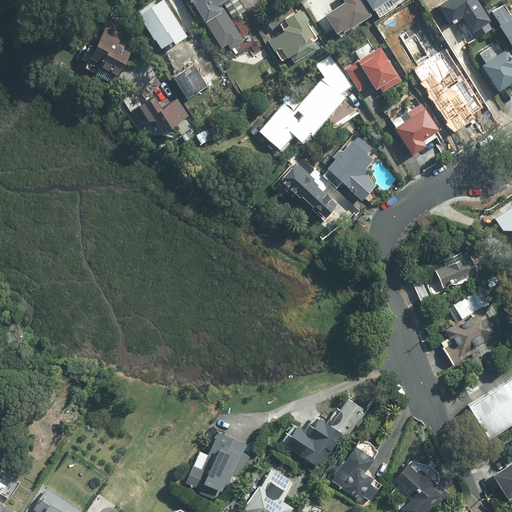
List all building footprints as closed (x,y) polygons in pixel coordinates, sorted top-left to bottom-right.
[(245,39),(220,2),(222,0),(193,0),(223,45),(229,41),(233,47),(245,39)] [(481,0),(435,0),(450,24),(462,17),(475,39),(496,26),(481,0)] [(511,9),(506,0),(491,9),(511,44),(511,9)] [(281,21),(285,28),(269,38),(282,59),(318,37),(301,9),(281,21)] [(181,27),(156,41),(188,96),(213,82),(181,27)] [(103,34),(92,55),(103,61),(100,66),(119,76),(133,50),(103,34)] [(382,46),(346,68),(362,93),(398,72),(382,46)] [(511,55),(507,48),(482,63),(499,90),(511,82),(511,55)] [(285,102),(261,129),(282,147),(296,132),(304,139),(312,130),(314,132),(346,96),(341,92),(351,85),(330,54),(317,64),(325,76),(305,98),(295,110),(285,102)] [(420,82),(447,125),(482,103),(464,74),(450,83),(451,85),(446,89),(436,72),(420,82)] [(158,117),(166,130),(189,114),(178,97),(164,106),(157,94),(134,108),(142,119),(158,117)] [(397,125),(414,152),(428,144),(424,138),(440,128),(423,101),(410,109),(413,115),(405,119),(402,114),(394,119),(397,125)] [(207,127),(196,135),(202,143),(213,136),(207,127)] [(337,157),(329,165),(330,167),(324,173),(338,186),(344,180),(363,198),(378,183),(367,173),(370,169),(367,166),(375,158),(369,151),(373,147),(360,134),(355,139),(354,138),(343,149),(341,147),(334,154),(337,157)] [(284,175),(279,181),(294,195),(297,192),(302,196),(304,194),(311,201),(322,189),(323,190),(331,182),(314,167),(310,171),(302,165),(300,165),(297,162),(295,164),(294,164),(284,175)] [(511,203),(494,214),(502,226),(510,225),(511,228),(511,203)] [(481,267),(473,251),(438,266),(440,271),(415,282),(423,302),(448,291),(446,283),(481,267)] [(454,341),(445,346),(455,362),(474,351),(471,347),(500,330),(485,305),(491,301),(481,286),(455,302),(464,316),(447,326),(454,341)] [(511,423),(511,378),(511,377),(491,390),(511,424),(511,423)] [(511,424),(491,390),(471,402),(492,436),(511,424)] [(349,396),(330,424),(349,435),(367,407),(349,396)] [(0,428),(12,412),(0,403),(0,428)] [(342,432),(321,418),(310,435),(297,426),(285,446),(319,468),(342,432)] [(248,441),(220,428),(210,452),(202,449),(187,481),(202,488),(200,492),(216,499),(222,488),(224,489),(228,480),(230,481),(251,455),(244,450),(248,441)] [(377,455),(359,443),(333,479),(363,498),(366,493),(372,499),(381,485),(374,479),(377,474),(368,467),(377,455)] [(511,497),(511,496),(511,460),(496,471),(511,497)] [(422,472),(411,462),(398,476),(402,480),(399,484),(413,498),(405,507),(411,511),(423,511),(446,487),(425,468),(422,472)] [(261,481),(243,508),(249,511),(290,511),(296,505),(284,497),(295,480),(274,466),(263,482),(261,481)] [(0,511),(15,511),(17,509),(6,502),(7,501),(0,496),(0,511)] [(230,502),(225,498),(219,507),(225,511),(230,502)]
